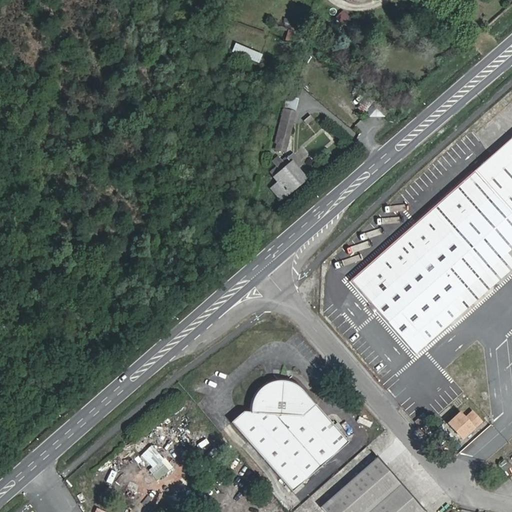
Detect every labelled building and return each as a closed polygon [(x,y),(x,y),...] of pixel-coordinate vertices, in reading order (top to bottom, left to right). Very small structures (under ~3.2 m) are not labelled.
[(261,62),(265,53),(238,42),(234,51),(261,62)] [(287,104),(277,151),(289,154),(299,107),(287,104)] [(511,142),(498,155),(466,183),(450,196),(352,281),(417,356),(496,287),(486,275),(503,260),(509,255),(511,252),(511,142)] [(273,174),(281,184),(274,190),(283,202),(308,183),(291,161),(273,174)] [(511,270),(511,258),(509,255),(503,260),(511,270)] [(496,287),(511,274),(511,270),(503,260),(486,275),(496,287)] [(304,395),(295,388),(288,384),(274,381),(266,382),(256,386),(248,394),(243,404),(241,413),(248,416),(253,409),(249,406),(251,401),(255,396),(262,392),(268,389),(276,389),(281,389),(288,391),(293,395),(299,401),(304,407),(308,404),(308,401),(304,395)] [(241,413),(239,412),(224,425),(285,494),(341,443),(320,417),(313,423),(302,409),(304,407),(299,401),(293,395),(288,391),(281,389),(276,389),(268,389),(262,392),(255,396),(251,401),(249,406),(253,409),(248,416),(241,413)] [(444,421),(454,433),(473,416),(469,411),(460,417),(456,411),(444,421)] [(415,423),(420,419),(416,414),(411,418),(415,423)] [(454,433),(457,436),(477,421),(473,416),(454,433)] [(315,509),(318,511),(363,511),(396,484),(372,458),(315,509)] [(508,475),(511,472),(511,465),(509,461),(502,468),(508,475)] [(140,472),(135,466),(126,474),(131,480),(140,472)] [(363,511),(418,511),(420,510),(396,484),(363,511)]
